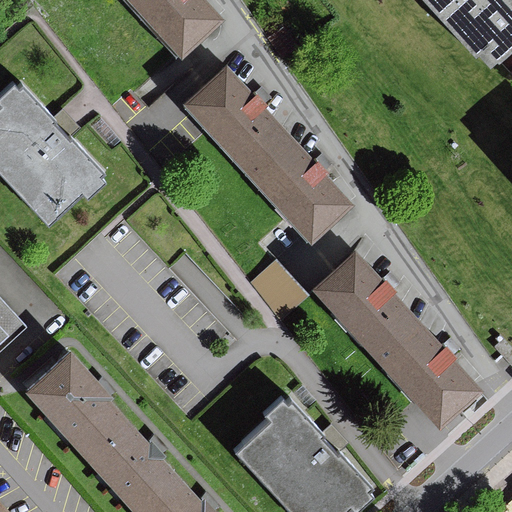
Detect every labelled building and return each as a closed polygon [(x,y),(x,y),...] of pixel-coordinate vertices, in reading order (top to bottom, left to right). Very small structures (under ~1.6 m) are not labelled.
[(126,0),(183,62),(226,23),(206,0),(126,0)] [(421,0),(441,23),(439,25),(452,41),(455,39),(470,56),(474,53),(482,63),(489,58),(491,60),(511,42),(511,5),(507,0),(421,0)] [(185,104),(313,246),(357,207),(326,172),(329,169),(320,159),(316,162),(268,108),(272,105),(260,93),(255,97),(227,66),(185,104)] [(0,113),(0,166),(53,225),(89,193),(94,199),(110,184),(105,179),(110,175),(31,88),(27,92),(20,84),(2,100),(8,106),(0,113)] [(315,289),(444,433),(461,417),(457,413),(484,389),(456,358),(459,355),(450,344),(446,347),(398,294),(402,290),(390,278),(385,282),(358,252),(315,289)] [(283,314),(311,289),(278,253),(250,279),(283,314)] [(0,349),(26,326),(0,296),(0,349)] [(74,347),(27,388),(136,511),(222,511),(207,495),(201,500),(165,459),(170,454),(150,431),(145,435),(113,399),(117,395),(74,347)] [(237,452),(291,511),(349,511),(353,509),(356,511),(360,511),(374,500),(369,494),(374,490),(295,403),(291,407),(284,399),(266,415),(271,422),(237,452)] [(25,511),(0,483),(0,511),(25,511)] [(511,511),(511,494),(492,511),(511,511)]
